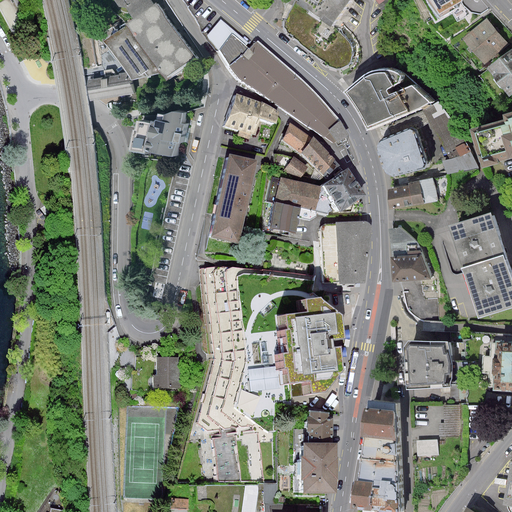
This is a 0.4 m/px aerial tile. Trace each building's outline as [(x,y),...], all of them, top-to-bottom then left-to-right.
[(108,0),(115,9),(122,10),(130,20),(150,7),(144,0),(108,0)] [(359,0),(298,0),(297,2),(339,31),(359,0)] [(462,0),(431,0),(440,14),(462,0)] [(157,2),(150,7),(130,20),(128,23),(130,27),(159,70),(163,76),(193,56),(157,2)] [(339,31),(297,2),(290,16),(288,23),(287,27),(289,29),(295,35),(332,64),(339,67),(346,66),(351,63),(355,57),(354,49),(352,42),(339,31)] [(483,15),(456,35),(477,64),(506,45),(483,15)] [(227,68),(254,45),(221,20),(208,37),(227,68)] [(159,70),(130,27),(106,43),(125,73),(129,78),(159,70)] [(303,81),(258,41),(254,45),(227,68),(232,77),(334,143),(337,140),(338,142),(349,136),(341,121),(303,81)] [(506,45),(477,64),(502,96),(511,89),(511,49),(509,47),(506,45)] [(366,74),(346,92),(369,128),(408,108),(423,100),(408,84),(387,94),(384,89),(395,81),(398,74),(393,71),(387,69),(380,68),(373,70),(366,74)] [(129,78),(125,73),(90,80),(93,99),(132,91),(129,78)] [(274,124),(277,115),(259,104),(234,97),(225,126),(251,134),(257,118),(274,124)] [(423,100),(408,108),(442,156),(461,145),(449,121),(423,100)] [(151,120),(144,147),(180,156),(184,144),(187,144),(192,126),(186,124),(189,111),(182,110),(179,123),(166,120),(165,123),(151,120)] [(511,158),(511,110),(508,112),(510,116),(482,126),(495,165),(511,158)] [(318,172),(332,161),(294,126),(282,141),(318,172)] [(424,167),(412,130),(380,140),(377,150),(385,172),(393,177),(424,167)] [(258,161),(227,154),(208,238),(238,244),(258,161)] [(289,159),(283,169),(293,174),(299,164),(289,159)] [(346,169),(321,185),(320,187),(326,193),(323,200),(322,210),(332,217),(340,217),(367,199),(346,169)] [(321,185),(271,176),(258,225),(288,231),(291,217),(289,212),(290,204),(322,210),(323,200),(326,193),(320,187),(321,185)] [(413,182),(417,204),(441,200),(437,178),(413,182)] [(396,208),(417,204),(413,182),(392,186),(396,208)] [(511,279),(490,214),(448,227),(477,314),(511,302),(511,279)] [(365,222),(323,223),(320,225),(319,227),(318,229),(322,282),(364,282),(370,228),(369,225),(367,223),(365,222)] [(407,228),(394,228),(397,281),(436,278),(420,241),(407,228)] [(303,299),(307,274),(198,265),(209,354),(190,421),(208,435),(273,432),(282,396),(298,397),(312,395),(330,370),(327,346),(317,348),(317,340),(330,339),(329,318),(303,299)] [(428,342),(419,341),(415,345),(418,386),(460,383),(456,342),(428,342)] [(511,344),(486,344),(485,375),(490,375),(487,391),(511,390),(511,344)] [(178,356),(151,356),(152,373),(149,373),(149,389),(180,388),(178,356)] [(402,411),(376,408),(372,439),(403,441),(402,411)] [(306,418),(301,418),(301,442),(333,442),(334,412),(307,412),(306,418)] [(439,454),(439,438),(419,438),(419,455),(439,454)] [(405,485),(403,441),(372,439),(366,482),(405,485)] [(301,442),(296,442),(296,479),(298,479),(298,493),(332,493),(333,442),(301,442)] [(406,511),(405,485),(366,482),(361,511),(365,511),(406,511)] [(256,511),(257,494),(263,494),(263,486),(243,485),(242,511),(256,511)] [(264,495),(278,495),(278,486),(264,485),(264,495)] [(67,511),(51,502),(45,511),(67,511)]
